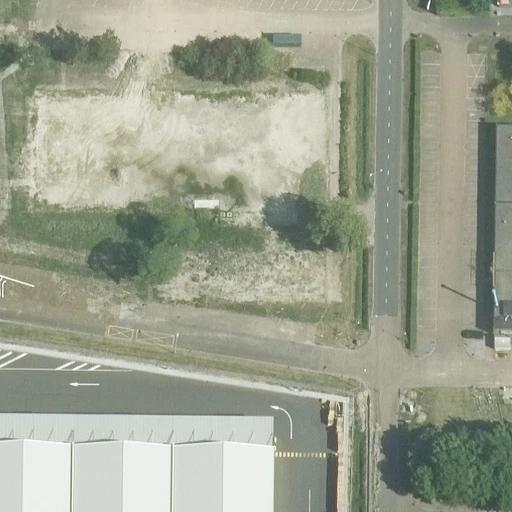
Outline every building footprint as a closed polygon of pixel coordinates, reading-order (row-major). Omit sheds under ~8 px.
[(332,208),(335,85),(65,79),(64,104),(131,106),(130,148),(120,147),(119,169),(219,171),(218,206),(332,208)] [(495,133),(493,336),(492,336),(492,337),(511,337),(511,132),(495,132),(495,133)] [(165,305),(329,306),(329,251),(165,250),(165,305)] [(68,511),(69,457),(0,456),(0,511),(68,511)] [(169,511),(169,457),(69,457),(68,511),(169,511)] [(269,511),(269,457),(169,457),(169,511),(269,511)]
